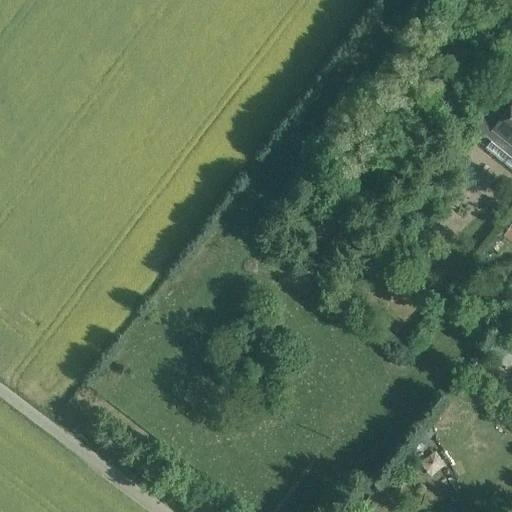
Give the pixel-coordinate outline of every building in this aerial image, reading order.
[(511,107),(509,111),(494,99),(471,127),(511,159),(511,107)] [(468,131),(453,150),(464,159),(479,140),(468,131)] [(440,162),(427,180),(436,186),(448,167),(440,162)] [(449,230),(431,222),(422,243),(440,251),(449,230)] [(347,239),(340,233),(317,262),(333,275),(368,231),(360,224),(347,239)] [(422,455),(426,472),(446,467),(441,450),(422,455)]
